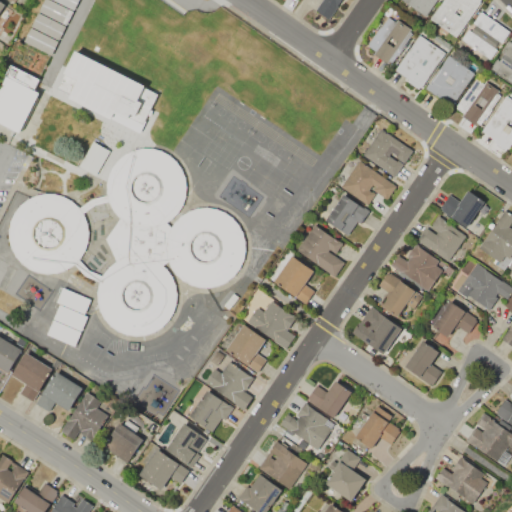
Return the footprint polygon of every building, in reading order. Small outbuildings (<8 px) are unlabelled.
[(78,0),(52,56),(23,42),(43,0),(78,0)] [(342,0),(329,19),(315,9),(321,0),(342,0)] [(437,0),(426,17),(399,0),(437,0)] [(481,0),(457,37),(430,19),(442,0),(481,0)] [(480,11),(510,31),(489,62),(459,43),(480,11)] [(411,30),(388,64),(372,54),(374,51),(366,45),(387,14),(411,30)] [(446,52),(420,91),(405,81),(408,78),(395,69),(418,34),(446,52)] [(511,44),(511,84),(489,69),(507,41),(511,44)] [(141,130),(158,89),(73,52),(57,88),(70,93),(68,100),(141,130)] [(474,73),(452,106),(426,88),(447,55),(474,73)] [(0,86),(10,65),(40,79),(35,90),(39,92),(20,132),(0,122),(0,86)] [(500,95),(481,125),(477,123),(476,126),(461,116),(463,113),(455,108),(468,88),(470,89),(476,79),(483,84),(485,81),(499,91),(497,94),(500,95)] [(511,99),(511,143),(507,151),(493,141),(494,139),(481,131),(505,95),(511,99)] [(363,154),(381,127),(413,149),(405,163),(398,158),(399,157),(391,152),(389,155),(397,160),(404,164),(396,176),(363,154)] [(96,175),(109,150),(92,141),(78,166),(96,175)] [(176,303),(170,318),(159,329),(144,335),(129,335),(114,329),(103,317),(97,303),(97,287),(103,273),(114,262),(116,261),(106,239),(121,216),(113,208),(107,194),(107,178),(113,164),(124,153),(139,147),(154,147),(169,153),(180,164),(186,178),(186,194),(180,209),(169,220),(166,222),(171,227),(171,225),(182,214),(197,208),(212,208),(227,214),(238,225),(244,239),(244,255),(238,269),(227,280),(212,286),(197,286),(182,280),(171,269),(168,261),(164,267),(170,273),(176,287),(176,303)] [(359,159),(397,185),(388,199),(372,189),(374,186),(372,185),(369,190),(375,193),(367,205),(340,187),(359,159)] [(439,208),(449,193),(459,200),(467,189),(484,200),(483,202),(489,206),(482,216),(476,212),(466,227),(439,208)] [(325,220),(343,193),(370,210),(361,223),(358,221),(348,235),(325,220)] [(87,241),(87,225),(81,211),(70,200),(55,194),(40,194),(25,200),(14,211),(8,225),(8,241),(14,255),(25,266),(40,272),(55,272),(70,266),(81,255),(87,241)] [(478,246),(504,209),(511,214),(511,219),(508,226),(511,228),(511,227),(511,255),(510,258),(505,256),(501,262),(478,246)] [(466,236),(448,262),(416,239),(425,226),(435,233),(437,230),(431,226),(437,216),(466,236)] [(335,277),(296,250),(314,223),(343,243),(336,253),(329,248),(327,251),(345,263),(335,277)] [(389,265),(397,253),(407,260),(408,258),(407,257),(415,243),(439,259),(435,265),(444,270),(429,292),(389,265)] [(291,255),(315,271),(306,284),(315,291),(306,304),(273,282),(291,255)] [(511,287),(511,289),(506,299),(499,295),(489,310),(466,294),(465,296),(456,290),(475,262),(511,287)] [(388,271),(423,295),(413,309),(406,304),(398,316),(381,305),(390,293),(378,285),(388,271)] [(74,346),(46,333),(59,304),(57,302),(64,286),(92,298),(85,314),(87,315),(74,346)] [(286,349),(244,321),(255,305),(263,310),(270,299),(294,316),(292,319),(294,320),(288,329),(286,328),(285,329),(295,336),(286,349)] [(450,300),(479,319),(468,334),(457,326),(454,331),(452,330),(447,337),(432,327),(450,300)] [(384,355),(351,333),(370,306),(402,328),(384,355)] [(244,323),(266,338),(257,352),(267,360),(258,373),(225,351),(244,323)] [(511,345),(502,339),(511,323),(511,345)] [(0,335),(21,349),(6,372),(0,368),(0,335)] [(422,340),(440,352),(432,364),(443,371),(433,386),(404,367),(422,340)] [(26,351),(54,370),(32,401),(19,393),(25,384),(11,374),(26,351)] [(243,410),(203,383),(213,367),(221,372),(229,360),(254,378),(246,391),(253,396),(243,410)] [(35,403),(57,370),(83,388),(69,410),(57,402),(50,412),(35,403)] [(306,399),(317,383),(327,390),(335,379),(352,391),(333,418),(306,399)] [(207,389),(234,407),(225,420),(222,417),(212,432),(189,416),(207,389)] [(87,392),(101,401),(97,407),(108,415),(91,441),(78,433),(74,439),(61,430),(87,392)] [(511,425),(493,413),(503,398),(511,403),(511,425)] [(279,424),(287,413),(296,418),(298,416),(296,414),(304,402),(336,424),(318,451),(279,424)] [(376,405),(392,416),(389,421),(400,429),(390,444),(379,436),(371,448),(354,437),(376,405)] [(466,440),(475,427),(481,431),(483,428),(476,423),(484,412),(511,431),(511,447),(508,445),(504,451),(510,455),(502,466),(466,440)] [(127,463),(102,446),(118,422),(143,439),(127,463)] [(183,422),(207,439),(198,453),(200,455),(191,468),(164,450),(183,422)] [(290,489),(258,467),(276,442),(307,463),(290,489)] [(157,448),(190,470),(181,483),(171,477),(162,490),(139,475),(157,448)] [(346,449),(360,458),(353,470),(365,479),(350,501),(323,483),(346,449)] [(0,457),(2,454),(12,460),(11,461),(27,471),(8,502),(0,497),(0,457)] [(436,477),(443,467),(451,473),(453,470),(451,469),(460,456),(483,473),(481,476),(487,481),(472,503),(436,477)] [(284,489),(269,511),(267,510),(265,511),(258,511),(237,498),(246,485),(249,487),(259,473),(284,489)] [(58,491),(43,511),(28,511),(14,502),(26,483),(37,491),(44,481),(58,491)] [(87,511),(49,511),(62,494),(72,501),(78,493),(83,496),(82,498),(92,505),(87,511)] [(441,493),(466,511),(427,511),(429,510),(431,511),(437,511),(438,511),(434,509),(433,511),(430,509),(441,493)] [(323,511),(330,503),(342,511),(323,511)]
